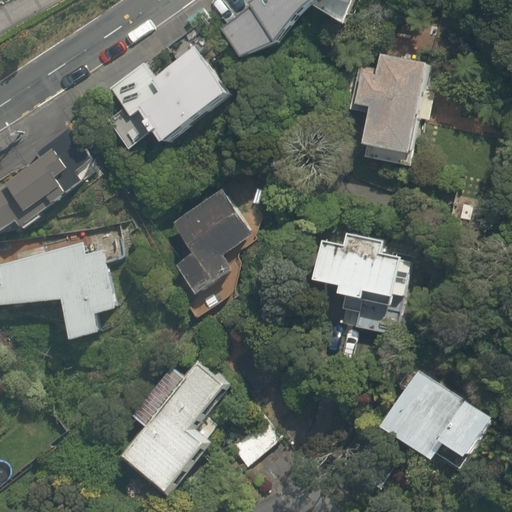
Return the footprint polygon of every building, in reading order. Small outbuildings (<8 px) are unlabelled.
[(349,51),(365,0),(263,0),(226,29),(258,71),(325,20),(349,51)] [(146,117),(173,157),(240,110),(199,52),(154,84),(167,102),(146,117)] [(357,93),(346,92),(343,112),(374,116),(369,156),(415,162),(420,123),(433,125),(437,94),(424,92),(427,71),(381,65),(380,76),(360,73),(357,93)] [(40,161),(44,166),(0,200),(0,245),(19,230),(28,241),(76,202),(63,186),(93,162),(72,135),(40,161)] [(226,265),(259,243),(225,190),(176,221),(197,255),(173,270),(199,310),(239,284),(226,265)] [(386,259),(388,247),(350,240),(348,252),(327,248),(319,292),(347,297),(345,305),(372,310),(373,302),(403,308),(411,264),(386,259)] [(79,352),(107,345),(102,327),(123,321),(103,244),(0,270),(0,315),(68,309),(79,352)] [(152,433),(128,464),(174,499),(211,452),(197,442),(236,391),(204,366),(188,386),(171,373),(135,420),(152,433)] [(467,468),(497,424),(427,375),(385,434),(436,469),(447,454),(467,468)] [(250,468),(285,439),(263,412),(228,441),(250,468)]
